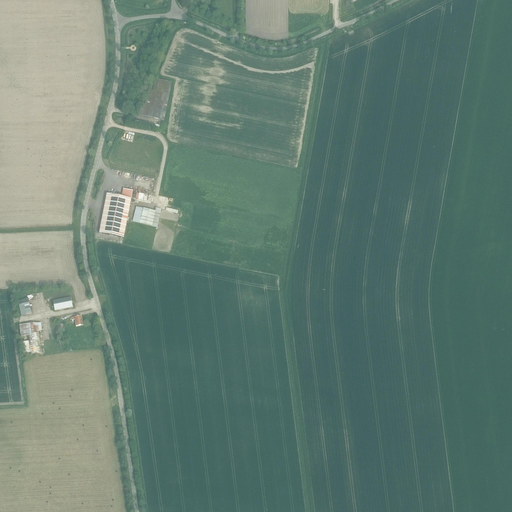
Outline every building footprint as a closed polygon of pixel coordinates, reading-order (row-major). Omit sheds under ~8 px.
[(147,117),(164,120),(172,82),(155,79),(153,90),(149,89),(147,92),(145,104),(140,103),(138,115),(147,117)] [(124,238),(131,199),(107,194),(99,233),(124,238)] [(151,227),(157,228),(161,210),(156,208),(155,212),(136,207),(133,222),(151,226),(151,227)] [(55,311),(73,307),(71,297),(53,300),(55,311)] [(18,301),(21,316),(26,315),(24,306),(29,305),(28,299),(18,301)] [(76,327),(84,325),(82,316),(70,318),(71,320),(72,319),(72,321),(75,320),(76,327)] [(30,355),(41,354),(38,331),(42,331),(41,323),(19,325),(21,337),(27,337),(28,342),(22,342),(23,354),(30,353),(30,355)]
